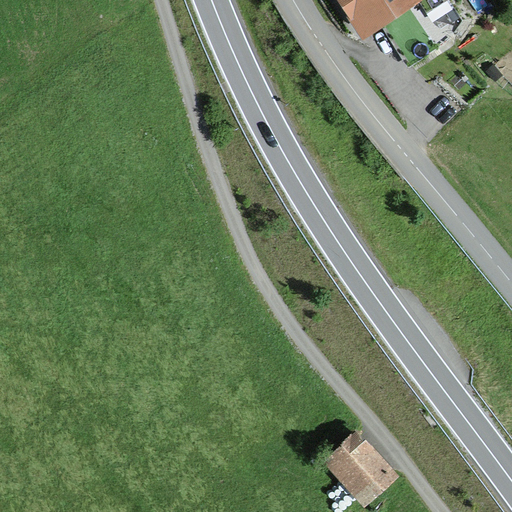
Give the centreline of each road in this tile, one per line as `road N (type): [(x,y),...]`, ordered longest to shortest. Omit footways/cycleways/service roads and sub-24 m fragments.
road 1 (unclassified): [(154,0),(235,245),(285,322),(437,511)]
road 2 (trunk): [(511,481),(316,208),(208,0)]
road 3 (tertiary): [(511,281),(345,77),(295,0)]
